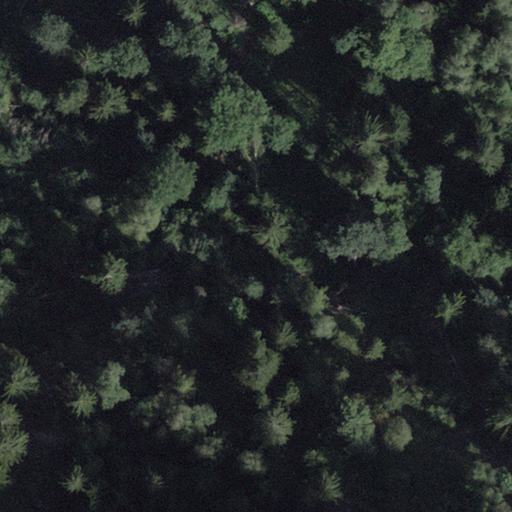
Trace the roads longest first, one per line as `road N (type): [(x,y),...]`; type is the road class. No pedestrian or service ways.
road 1 (motorway): [(170,0),(467,511)]
road 2 (motorway): [(511,374),(295,0)]
